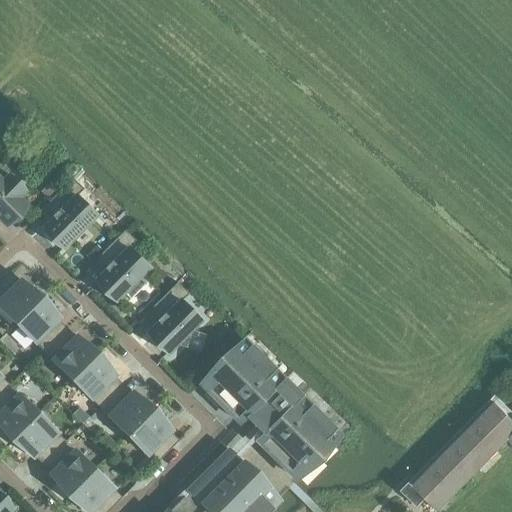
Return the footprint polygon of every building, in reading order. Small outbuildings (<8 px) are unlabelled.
[(0,213),(1,213),(10,223),(26,206),(17,197),(24,190),(9,175),(2,182),(0,180),(0,213)] [(72,178),(40,209),(49,218),(55,224),(45,233),(61,249),(95,216),(76,196),(83,189),(72,178)] [(124,230),(93,262),(102,270),(107,276),(97,286),(114,302),(123,292),(130,299),(145,284),(138,277),(147,268),(128,248),(135,241),(124,230)] [(0,308),(15,323),(41,298),(28,286),(26,288),(19,281),(14,286),(5,277),(0,282),(0,308)] [(159,328),(150,338),(166,354),(200,320),(180,301),(187,293),(176,282),(154,305),(162,314),(154,323),(159,328)] [(43,351),(61,333),(52,324),(57,320),(50,312),(53,310),(41,298),(15,323),(43,351)] [(71,379),(97,354),(85,342),(82,344),(75,337),(70,342),(61,333),(43,351),(71,379)] [(340,437),(242,339),(199,382),(240,423),(250,414),(265,429),(255,439),(297,480),(340,437)] [(99,407),(117,389),(108,380),(113,375),(106,368),(109,366),(97,354),(71,379),(99,407)] [(0,394),(9,385),(0,376),(0,394)] [(0,427),(12,439),(37,413),(9,385),(0,394),(0,421),(2,424),(0,426),(0,427)] [(127,435),(153,410),(140,398),(138,400),(131,393),(126,398),(117,389),(99,407),(127,435)] [(511,417),(497,402),(413,485),(410,481),(402,489),(418,506),(426,498),(438,510),(510,438),(511,440),(511,417)] [(153,410),(127,435),(155,463),(173,445),(164,436),(169,431),(162,424),(165,422),(153,410)] [(47,459),(65,441),(37,413),(12,439),(24,451),(26,448),(33,455),(38,450),(47,459)] [(68,495),(93,469),(65,441),(47,459),(56,468),(51,473),(58,480),(56,483),(68,495)] [(264,511),(278,498),(234,454),(192,497),(193,498),(179,511),(264,511)] [(93,469),(68,495),(80,507),(82,504),(89,511),(94,506),(99,511),(106,511),(121,497),(93,469)] [(7,511),(12,508),(0,495),(0,511),(7,511)]
